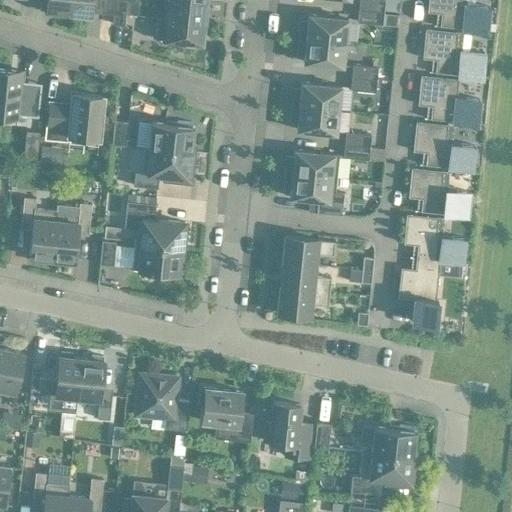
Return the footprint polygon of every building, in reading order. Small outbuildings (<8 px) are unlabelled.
[(67,14),(68,0),(46,0),(45,12),(67,14)] [(68,0),(67,14),(89,17),(90,0),(68,0)] [(113,0),(102,0),(101,14),(112,15),(113,0)] [(123,25),(125,0),(113,0),(111,24),(123,25)] [(166,0),(165,19),(204,23),(206,1),(197,0),(166,0)] [(358,0),(357,10),(382,12),(383,0),(358,0)] [(427,0),(426,12),(440,14),(439,26),(485,31),(488,7),(459,4),(459,0),(427,0)] [(382,12),(357,10),(356,22),(381,25),(382,12)] [(300,22),(299,38),(344,43),(347,19),(307,15),(306,23),(300,22)] [(157,18),(154,40),(162,40),(201,44),(204,23),(165,19),(157,18)] [(424,29),(421,59),(435,60),(434,73),(480,77),(483,54),(454,51),(456,32),(424,29)] [(342,66),(344,43),(299,38),(297,54),(303,54),(302,62),(342,66)] [(350,77),(376,80),(377,67),(352,65),(350,77)] [(0,117),(16,119),(17,115),(37,117),(39,90),(20,88),(21,72),(0,69),(0,117)] [(417,105),(431,106),(429,119),(476,124),(478,100),(456,98),(457,80),(460,81),(460,79),(420,75),(417,105)] [(376,80),(350,77),(349,90),(374,92),(376,80)] [(293,90),(292,105),(337,110),(340,86),(300,82),(299,90),(293,90)] [(102,96),(72,93),(70,105),(49,103),(45,139),(68,141),(69,136),(98,139),(102,96)] [(337,110),(292,105),(290,121),(296,122),(295,130),(335,134),(337,110)] [(114,120),(111,144),(125,146),(128,121),(114,120)] [(412,151),(426,153),(425,165),(471,170),(473,146),(445,143),(447,125),(415,121),(412,151)] [(151,123),(148,148),(190,153),(193,127),(191,127),(191,123),(176,122),(176,125),(151,123)] [(343,145),(368,148),(370,135),(345,132),(343,145)] [(368,148),(343,145),(342,158),(367,160),(368,148)] [(190,158),(190,153),(148,148),(143,147),(141,172),(133,172),(132,186),(156,188),(158,176),(187,179),(188,173),(192,173),(193,158),(190,158)] [(286,157),(285,173),(335,178),(338,154),(293,150),(292,158),(286,157)] [(407,198),(421,199),(420,212),(466,216),(469,192),(440,189),(442,171),(410,168),(407,198)] [(322,177),(291,174),(288,200),(320,203),(322,177)] [(41,259),(51,260),(55,220),(56,220),(57,210),(34,208),(35,198),(23,197),(20,223),(31,225),(28,257),(29,257),(29,261),(41,262),(41,259)] [(133,243),(180,248),(181,243),(185,244),(186,229),(182,228),(183,222),(153,219),(155,204),(126,201),(123,228),(135,229),(133,243)] [(76,222),(56,220),(55,220),(51,260),(60,260),(60,264),(71,266),(72,262),(73,262),(76,229),(88,230),(91,204),(78,203),(76,222)] [(415,257),(439,260),(461,263),(464,239),(435,236),(437,217),(405,214),(402,244),(416,245),(415,257)] [(99,253),(100,229),(90,229),(89,253),(99,253)] [(283,246),(281,262),(313,265),(314,254),(332,256),(334,242),(316,240),(316,239),(285,236),(283,246)] [(104,239),(102,263),(115,264),(117,241),(104,239)] [(180,248),(133,243),(131,269),(160,272),(160,276),(175,278),(175,274),(178,274),(180,248)] [(362,257),(361,270),(371,271),(373,258),(362,257)] [(415,257),(414,269),(400,268),(397,297),(413,299),(410,321),(434,324),(437,300),(435,300),(439,260),(415,257)] [(281,262),(279,287),(328,292),(330,278),(312,276),(313,265),(281,262)] [(371,271),(361,270),(360,283),(370,284),(371,271)] [(328,292),(279,287),(276,313),(278,313),(308,316),(309,304),(327,306),(328,292)] [(366,326),(367,313),(357,312),(355,325),(366,326)] [(0,388),(14,392),(22,354),(0,349),(0,388)] [(38,381),(36,402),(48,404),(48,409),(74,412),(76,397),(77,397),(81,358),(71,357),(72,353),(60,352),(60,356),(58,356),(56,378),(55,383),(38,381)] [(81,358),(77,397),(98,399),(96,419),(109,420),(111,394),(100,393),(103,360),(102,360),(102,356),(91,355),(90,359),(81,358)] [(138,373),(134,415),(163,418),(162,428),(186,431),(189,401),(175,400),(177,377),(138,373)] [(225,424),(223,439),(249,441),(252,415),(238,413),(239,401),(234,401),(235,391),(200,387),(199,404),(203,404),(201,421),(225,424)] [(264,422),(262,441),(285,443),(284,456),(307,458),(310,432),(296,430),(299,405),(272,402),(270,423),(264,422)] [(327,448),(329,424),(315,422),(313,447),(327,448)] [(59,424),(57,436),(72,437),(73,425),(59,424)] [(371,438),(370,452),(370,453),(412,457),(415,431),(413,431),(413,427),(398,426),(398,429),(360,426),(359,437),(371,438)] [(25,431),(24,446),(36,448),(38,433),(25,431)] [(173,444),(173,455),(183,455),(184,445),(173,444)] [(110,447),(109,458),(117,459),(118,448),(110,447)] [(358,476),(351,476),(349,492),(378,495),(380,480),(410,483),(410,477),(414,478),(415,463),(412,462),(412,457),(370,453),(370,452),(360,451),(358,476)] [(165,474),(167,456),(155,454),(153,472),(165,474)] [(0,503),(4,504),(9,467),(0,465),(0,503)] [(166,484),(166,489),(180,491),(181,481),(182,467),(168,465),(166,484)] [(191,466),(190,483),(206,484),(207,468),(191,466)] [(35,472),(32,499),(43,500),(43,505),(42,511),(64,511),(67,495),(68,495),(69,486),(67,485),(68,469),(48,467),(47,474),(35,472)] [(67,495),(64,511),(87,511),(88,504),(100,505),(103,479),(90,478),(88,498),(68,495),(67,495)] [(292,483),(291,500),(307,501),(308,484),(292,483)] [(163,511),(165,498),(131,494),(131,500),(125,500),(123,511),(163,511)] [(299,511),(300,503),(279,501),(278,511),(299,511)]
